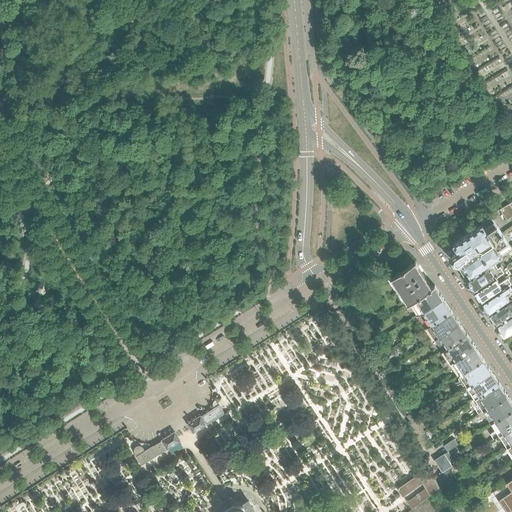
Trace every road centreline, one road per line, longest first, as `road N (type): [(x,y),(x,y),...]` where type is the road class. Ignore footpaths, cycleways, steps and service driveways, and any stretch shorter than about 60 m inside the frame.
road 1 (residential): [(0,483),(305,289)]
road 2 (unknown): [(414,511),(444,488),(326,291)]
road 3 (unknown): [(355,0),(380,96),(422,147),(442,206)]
road 4 (unknown): [(50,176),(88,201),(101,238),(177,346)]
road 5 (residential): [(511,378),(410,226)]
road 6 (unknown): [(16,95),(50,176),(0,232)]
road 7 (residential): [(305,289),(305,139)]
road 8 (unknown): [(63,0),(31,76),(0,115)]
road 9 (residential): [(305,289),(410,226)]
